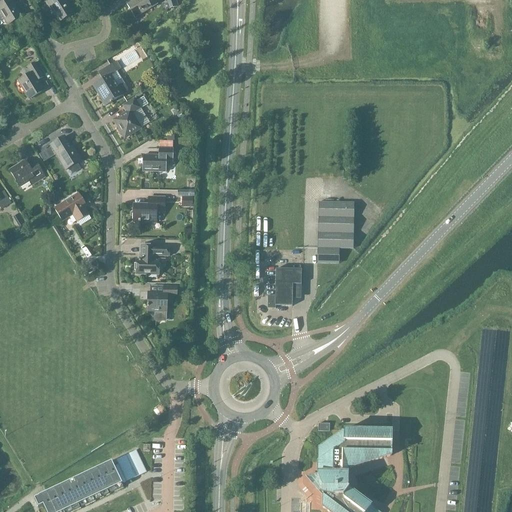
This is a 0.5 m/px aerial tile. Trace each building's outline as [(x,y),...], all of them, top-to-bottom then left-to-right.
[(0,0),(0,13),(7,25),(21,17),(10,0),(0,0)] [(58,22),(73,12),(65,0),(49,0),(46,2),(58,22)] [(154,0),(132,0),(126,4),(132,15),(140,10),(142,13),(157,4),(154,0)] [(28,100),(43,91),(37,81),(42,78),(33,63),(26,68),(30,74),(17,82),(28,100)] [(121,85),(117,87),(110,76),(116,72),(111,64),(97,73),(102,80),(92,86),(105,107),(111,103),(111,104),(113,103),(113,102),(126,94),(127,92),(127,91),(127,89),(125,86),(124,85),(122,85),(121,85)] [(144,98),(137,102),(134,99),(123,106),(127,113),(114,121),(125,138),(149,123),(140,108),(147,104),(144,98)] [(64,170),(80,160),(75,152),(74,153),(64,136),(49,145),(64,170)] [(173,161),(173,149),(159,149),(158,156),(143,155),(143,156),(142,172),(166,172),(166,161),(173,161)] [(45,152),(39,155),(44,162),(49,159),(45,152)] [(9,171),(20,189),(29,183),(30,186),(44,177),(35,163),(28,168),(25,163),(20,167),(19,164),(9,171)] [(184,199),(194,199),(194,191),(185,191),(184,199)] [(0,209),(0,210),(10,203),(3,192),(0,193),(0,209)] [(76,222),(88,215),(84,208),(85,207),(77,194),(53,208),(62,222),(72,215),(76,222)] [(133,223),(157,223),(157,213),(165,213),(165,198),(149,198),(149,205),(134,205),(133,223)] [(353,202),(317,201),(316,264),(339,264),(340,249),(352,249),(353,202)] [(168,247),(139,247),(139,261),(137,261),(137,275),(159,275),(158,261),(156,261),(156,257),(168,257),(168,247)] [(290,307),(291,285),(299,285),(300,270),(274,270),(273,296),(266,296),(266,309),(274,309),(274,306),(290,307)] [(167,297),(176,297),(177,287),(164,287),(164,293),(148,293),(148,305),(147,305),(147,311),(156,312),(156,314),(155,317),(155,319),(156,321),(158,322),(160,322),(162,321),(165,321),(165,312),(167,312),(167,297)] [(414,511),(416,432),(392,432),(392,431),(344,431),(343,431),(329,431),(330,424),(318,424),(318,448),(318,475),(312,477),(311,479),(318,488),(318,493),(322,493),(322,507),(328,511),(327,511),(414,511)] [(46,511),(63,511),(122,484),(147,473),(136,450),(116,460),(118,464),(114,467),(113,465),(41,499),(40,496),(39,496),(39,497),(34,499),(38,508),(43,506),(46,511)]
